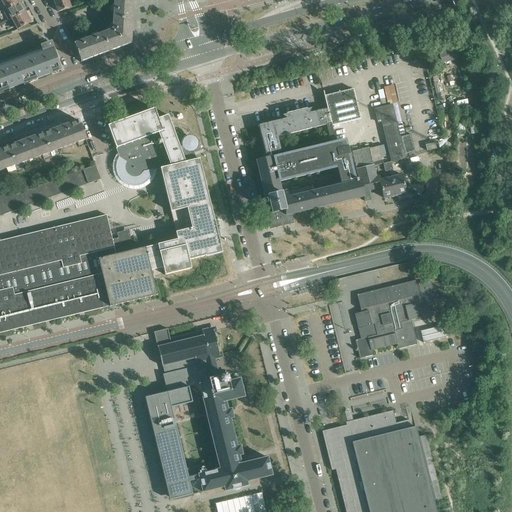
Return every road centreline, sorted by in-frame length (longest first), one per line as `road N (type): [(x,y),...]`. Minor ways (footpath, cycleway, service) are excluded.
road 1 (residential): [(321,511),(204,58)]
road 2 (tertiary): [(204,58),(419,0)]
road 3 (unknown): [(382,252),(424,244),(456,249),(505,286),(511,312)]
road 4 (tertiary): [(340,0),(210,37)]
road 5 (tertiary): [(82,98),(204,58)]
